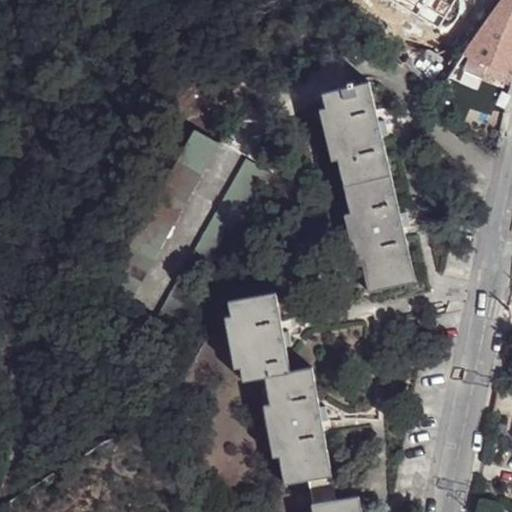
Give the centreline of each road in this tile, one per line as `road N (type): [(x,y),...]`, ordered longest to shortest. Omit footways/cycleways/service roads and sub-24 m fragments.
road 1 (unknown): [(507,189),(472,146),(388,73),(364,65),(326,69),(300,82),(272,116),(146,309)]
road 2 (unknown): [(494,264),(384,309),(384,459)]
road 3 (residential): [(443,511),(494,264)]
